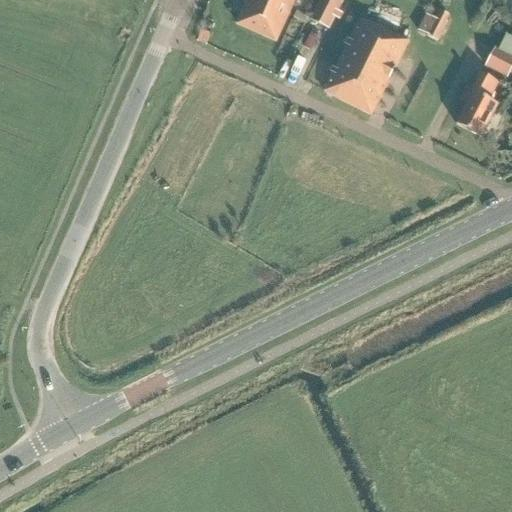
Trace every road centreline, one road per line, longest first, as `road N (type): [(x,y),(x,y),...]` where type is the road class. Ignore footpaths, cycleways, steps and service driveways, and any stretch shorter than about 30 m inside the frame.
road 1 (tertiary): [(68,431),(511,211)]
road 2 (residential): [(68,431),(38,353),(40,321),(178,0)]
